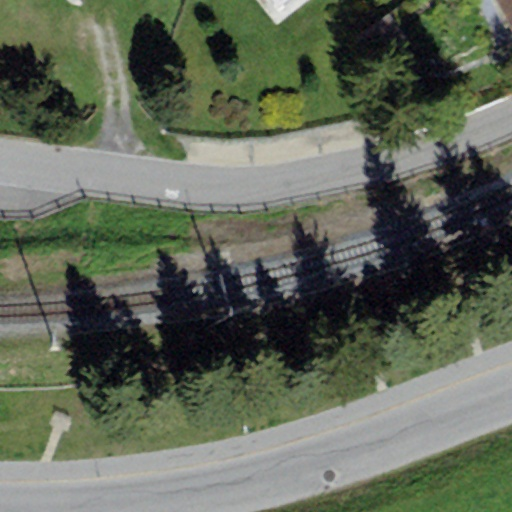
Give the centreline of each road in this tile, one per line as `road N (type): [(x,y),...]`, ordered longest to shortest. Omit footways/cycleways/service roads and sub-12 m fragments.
road 1 (residential): [(0,502),(200,485),(268,470),(511,386)]
road 2 (residential): [(0,165),(279,183),(374,166),(511,115)]
